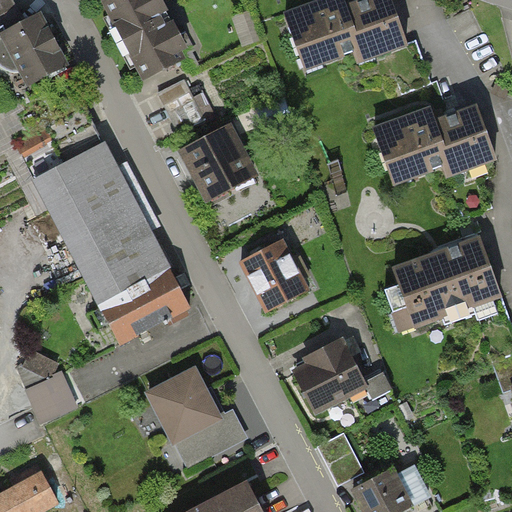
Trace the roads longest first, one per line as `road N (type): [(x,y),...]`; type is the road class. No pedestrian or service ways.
road 1 (residential): [(62,0),(224,319)]
road 2 (residential): [(0,440),(224,319)]
road 3 (residential): [(224,319),(323,511)]
